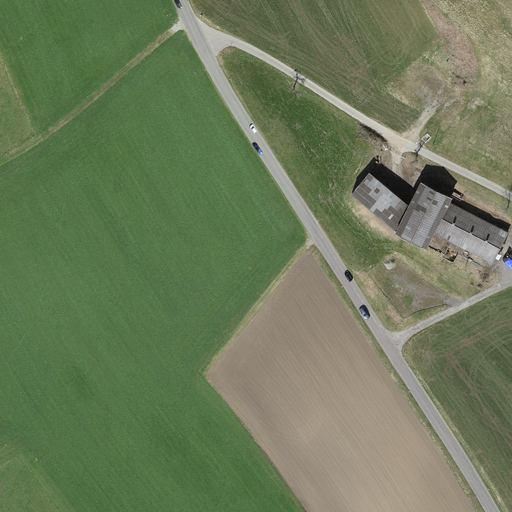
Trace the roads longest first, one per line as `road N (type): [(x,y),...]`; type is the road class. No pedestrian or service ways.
road 1 (tertiary): [(493,511),(220,79),(180,0)]
road 2 (track): [(201,45),(240,42),(380,129),(511,196)]
road 3 (track): [(389,344),(511,278)]
